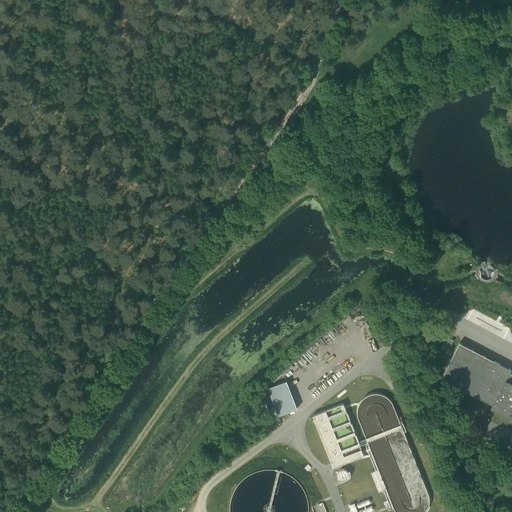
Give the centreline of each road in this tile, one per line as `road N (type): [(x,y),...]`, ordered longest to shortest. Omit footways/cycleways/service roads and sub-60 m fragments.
road 1 (track): [(279,133),(7,511)]
road 2 (track): [(306,189),(192,283),(28,511)]
road 3 (track): [(94,503),(207,346),(312,256)]
road 4 (track): [(339,234),(352,248),(451,270),(451,257),(402,212),(385,168)]
road 5 (track): [(385,168),(400,113),(511,50)]
